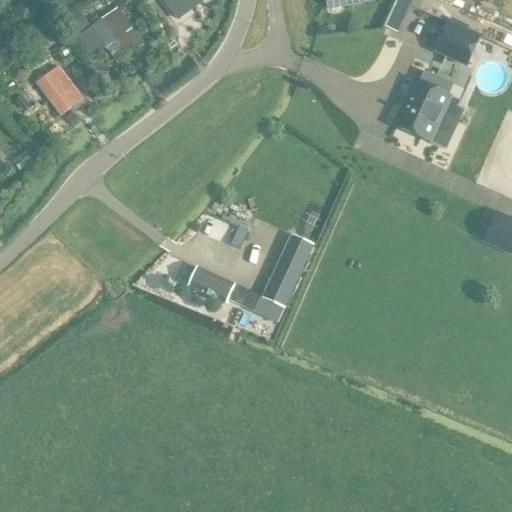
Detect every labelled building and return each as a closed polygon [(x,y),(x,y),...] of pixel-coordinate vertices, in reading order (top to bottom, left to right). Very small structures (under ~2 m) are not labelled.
[(167,0),(177,12),(192,0),(167,0)] [(326,0),(328,6),(328,9),(370,0),(369,0),(326,0)] [(93,53),(104,45),(117,64),(137,50),(124,33),(131,28),(117,10),(92,28),(93,29),(82,37),(93,53)] [(84,12),(72,14),(75,30),(87,28),(84,12)] [(448,23),(435,52),(467,67),(480,38),(448,23)] [(33,70),(49,58),(41,47),(25,59),(33,70)] [(496,92),(509,70),(489,58),(476,81),(496,92)] [(57,68),(36,85),(61,116),(82,100),(57,68)] [(449,97),(454,86),(425,72),(419,83),(413,80),(392,126),(431,145),(452,98),(449,97)] [(205,214),(198,231),(214,239),(240,250),(248,232),(205,214)] [(511,220),(497,214),(484,243),(511,255),(511,220)] [(269,287),(263,299),(285,309),(314,245),(292,235),(269,287)] [(197,268),(189,287),(212,298),(212,301),(222,305),(224,303),(226,304),(227,301),(254,313),(260,298),(234,286),(234,285),(197,268)]
